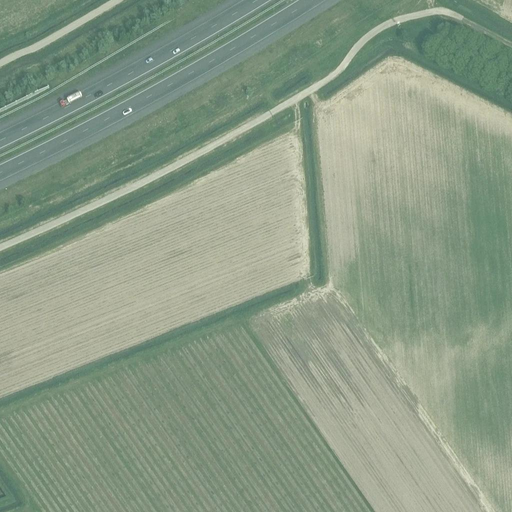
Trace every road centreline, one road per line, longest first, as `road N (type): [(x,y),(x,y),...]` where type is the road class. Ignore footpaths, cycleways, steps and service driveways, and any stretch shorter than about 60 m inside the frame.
road 1 (motorway): [(0,173),(122,113),(313,0)]
road 2 (unclassified): [(0,248),(270,114)]
road 3 (motorway): [(259,0),(0,141)]
road 4 (unclassified): [(118,0),(0,64)]
